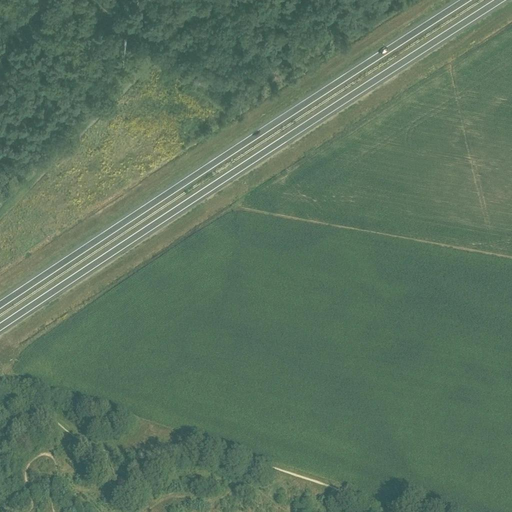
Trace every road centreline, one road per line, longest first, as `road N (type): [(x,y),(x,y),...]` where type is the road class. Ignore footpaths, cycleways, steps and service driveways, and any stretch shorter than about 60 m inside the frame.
road 1 (trunk): [(0,326),(497,0)]
road 2 (trunk): [(465,0),(0,306)]
